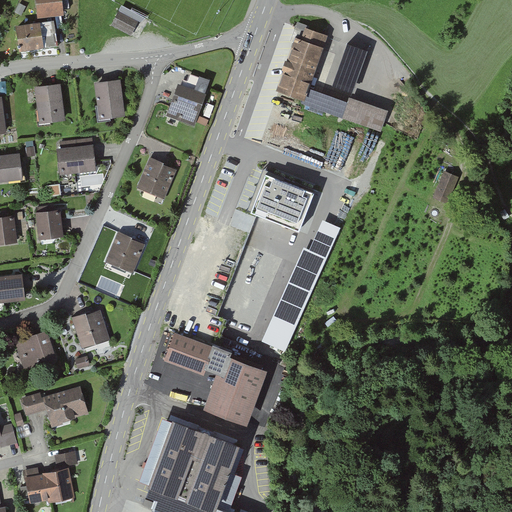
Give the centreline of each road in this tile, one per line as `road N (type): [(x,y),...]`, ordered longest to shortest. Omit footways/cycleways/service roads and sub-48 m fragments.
road 1 (secondary): [(98,511),(148,331),(253,41)]
road 2 (track): [(511,214),(483,144),(372,38),(319,8),(265,6)]
road 3 (residential): [(0,324),(47,307),(66,290),(141,119),(152,57)]
road 4 (unknown): [(228,110),(315,158),(329,187),(289,283),(248,317)]
road 5 (track): [(402,323),(458,209),(466,170),(463,145),(432,102)]
road 6 (residential): [(152,57),(0,70)]
